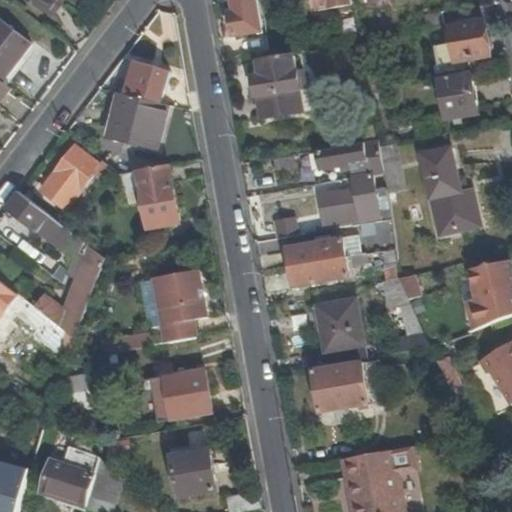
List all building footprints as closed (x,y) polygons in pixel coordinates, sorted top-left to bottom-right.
[(35,0),(53,13),(62,0),(78,0),(79,1),(80,0),(35,0)] [(264,32),(257,0),(235,0),(238,13),(232,14),(236,37),(264,32)] [(318,0),(320,10),(354,4),(353,0),(318,0)] [(444,14),(426,16),(428,28),(446,25),(444,14)] [(0,19),(0,79),(4,82),(33,45),(0,19)] [(452,29),(455,46),(436,49),(439,67),(492,58),(486,24),(452,29)] [(260,64),(262,77),(256,78),(262,119),(306,112),(297,57),(260,64)] [(162,103),(171,73),(139,64),(130,93),(162,103)] [(384,70),(369,72),(372,87),(386,85),(384,70)] [(481,117),(473,76),(442,82),(449,123),(481,117)] [(0,105),(12,89),(4,82),(0,79),(0,105)] [(372,89),(374,101),(389,99),(386,85),(372,87),(372,89)] [(167,105),(122,94),(113,134),(157,145),(167,105)] [(350,148),(321,153),(323,171),(345,167),(346,172),(354,171),(356,180),(375,177),(386,175),(381,146),(381,142),(350,148)] [(388,193),(388,194),(400,192),(406,191),(399,144),(381,146),(386,175),(388,193)] [(116,169),(105,162),(102,166),(79,148),(45,191),(69,209),(97,173),(106,181),(116,169)] [(425,155),(430,187),(460,182),(454,150),(425,155)] [(297,159),(276,162),(278,174),(299,171),(297,159)] [(182,221),(172,167),(142,172),(151,227),(182,221)] [(382,219),(392,217),(388,194),(388,193),(378,195),(375,177),(356,180),(357,190),(347,192),(349,208),(360,207),(363,223),(382,220),(382,219)] [(460,182),(430,187),(439,236),(484,229),(478,193),(462,195),(460,182)] [(89,312),(109,259),(69,229),(63,224),(56,219),(22,193),(10,208),(64,250),(67,246),(87,261),(69,309),(61,326),(78,339),(82,331),(89,312)] [(56,219),(63,224),(68,218),(60,213),(56,219)] [(63,224),(69,229),(74,223),(68,218),(63,224)] [(280,241),(307,236),(304,219),(277,224),(280,241)] [(289,250),(292,269),(367,256),(365,247),(347,250),(345,239),(329,243),(321,244),(289,250)] [(0,255),(0,278),(9,286),(20,271),(0,255)] [(367,256),(292,269),(296,289),(352,280),(350,267),(369,264),(368,256),(367,256)] [(511,262),(474,271),(488,328),(511,318),(511,262)] [(388,266),(390,282),(401,280),(399,265),(388,266)] [(167,345),(204,338),(200,321),(215,319),(206,271),(156,280),(167,345)] [(401,280),(410,301),(423,298),(417,277),(401,280)] [(70,361),(78,339),(61,326),(36,306),(9,286),(0,278),(0,320),(7,312),(15,319),(20,314),(40,330),(37,335),(53,348),(31,398),(46,410),(53,408),(70,361)] [(156,346),(167,345),(156,280),(145,282),(156,346)] [(390,310),(413,306),(410,301),(401,280),(390,282),(386,283),(390,310)] [(36,306),(61,326),(69,309),(47,293),(36,306)] [(320,308),(328,353),(367,347),(360,301),(320,308)] [(125,355),(152,348),(148,332),(121,339),(125,355)] [(511,340),(480,362),(487,373),(492,374),(511,405),(511,404),(511,340)] [(324,414),(371,406),(364,365),(316,372),(324,414)] [(187,375),(182,376),(167,378),(174,420),(215,413),(208,371),(187,375)] [(96,406),(90,374),(71,377),(76,410),(96,406)] [(174,451),(175,460),(192,457),(191,454),(190,448),(174,451)] [(414,448),(346,460),(355,511),(407,511),(401,478),(419,475),(414,448)] [(192,457),(175,460),(181,495),(198,493),(199,495),(220,492),(213,450),(191,454),(192,457)] [(90,507),(103,460),(76,452),(72,467),(53,462),(44,493),(90,507)] [(115,511),(125,479),(104,459),(103,460),(90,507),(89,510),(96,511),(115,511)] [(0,463),(0,505),(19,510),(23,496),(26,497),(33,472),(0,463)] [(241,511),(264,509),(261,492),(229,497),(231,511),(241,511)]
